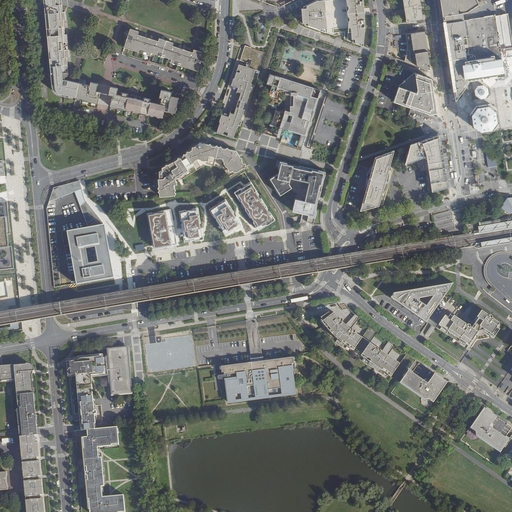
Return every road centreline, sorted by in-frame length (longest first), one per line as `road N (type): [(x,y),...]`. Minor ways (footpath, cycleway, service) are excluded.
road 1 (residential): [(50,338),(314,292)]
road 2 (tertiary): [(332,277),(379,320),(511,412)]
road 3 (tertiary): [(381,33),(331,211),(335,226),(352,238)]
road 4 (tertiary): [(36,181),(158,147),(210,95)]
road 5 (residential): [(432,25),(460,201)]
road 6 (residential): [(66,511),(50,338)]
road 7 (residential): [(50,338),(36,181)]
